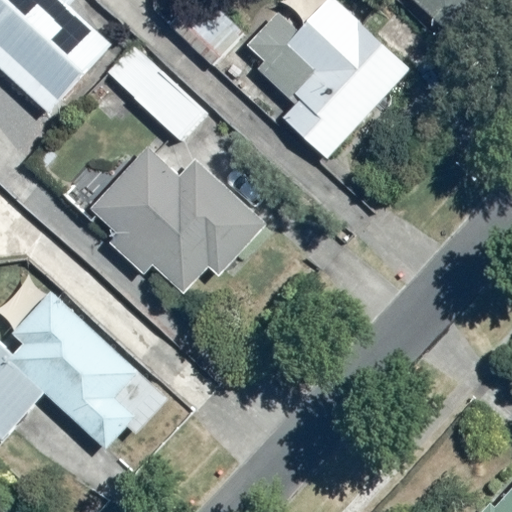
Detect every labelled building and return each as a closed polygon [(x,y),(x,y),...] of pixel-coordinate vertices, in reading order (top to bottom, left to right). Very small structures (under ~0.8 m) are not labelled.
[(0,0),(0,72),(46,115),(109,44),(60,0),(0,0)] [(210,0),(190,0),(167,25),(211,66),(244,30),(210,0)] [(279,120),(326,161),(407,71),(334,0),(330,0),(298,34),(279,17),(245,49),(298,101),(279,120)] [(408,0),(441,30),(471,0),(408,0)] [(210,111),(138,42),(107,73),(179,143),(210,111)] [(205,272),(217,276),(264,230),(196,163),(176,181),(143,151),(88,209),(180,296),(205,272)] [(136,375),(48,294),(8,340),(19,348),(11,356),(0,347),(0,443),(1,445),(43,399),(102,457),(135,420),(114,402),(136,375)] [(489,511),(485,507),(480,511),(511,511),(511,497),(500,511),(489,511)]
